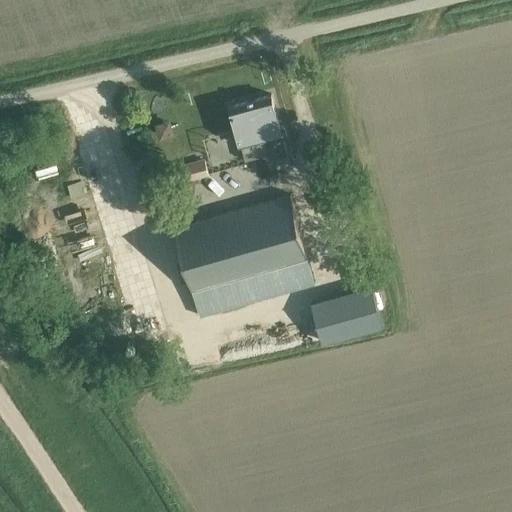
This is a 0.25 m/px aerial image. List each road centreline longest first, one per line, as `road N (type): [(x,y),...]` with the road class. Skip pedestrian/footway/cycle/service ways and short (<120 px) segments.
road 1 (unclassified): [(0,104),(449,0)]
road 2 (unclassified): [(75,511),(0,398)]
